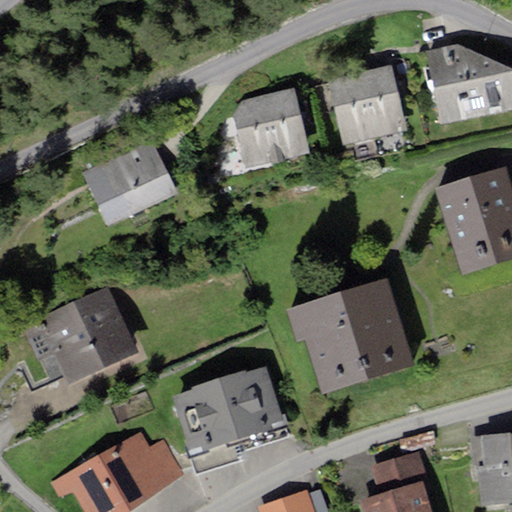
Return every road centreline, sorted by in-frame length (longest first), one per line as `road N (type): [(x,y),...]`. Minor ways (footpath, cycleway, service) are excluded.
road 1 (residential): [(388,0),(303,27),(0,173)]
road 2 (unclassified): [(511,396),(334,451),(208,511)]
